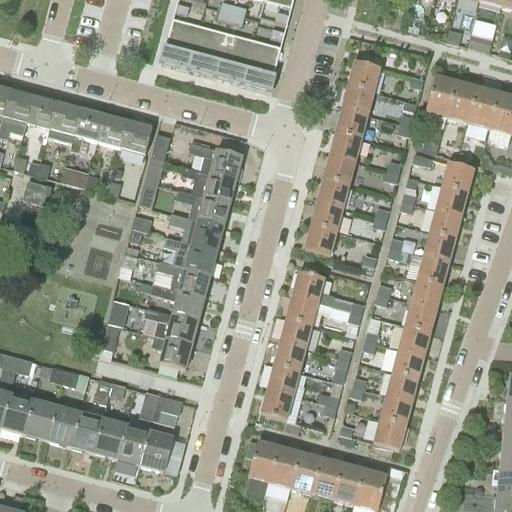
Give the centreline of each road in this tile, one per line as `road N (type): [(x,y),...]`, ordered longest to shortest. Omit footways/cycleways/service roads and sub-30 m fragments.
road 1 (residential): [(194,511),(288,151),(279,134)]
road 2 (residential): [(415,511),(511,242)]
road 3 (residential): [(279,134),(43,71)]
road 4 (residential): [(279,134),(316,0)]
